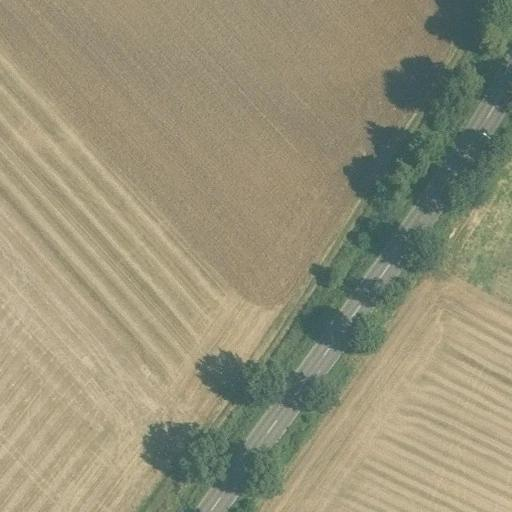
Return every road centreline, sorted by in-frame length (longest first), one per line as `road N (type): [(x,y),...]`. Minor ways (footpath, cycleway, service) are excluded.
road 1 (track): [(511,10),(323,307),(174,511)]
road 2 (secondary): [(234,511),(511,113)]
